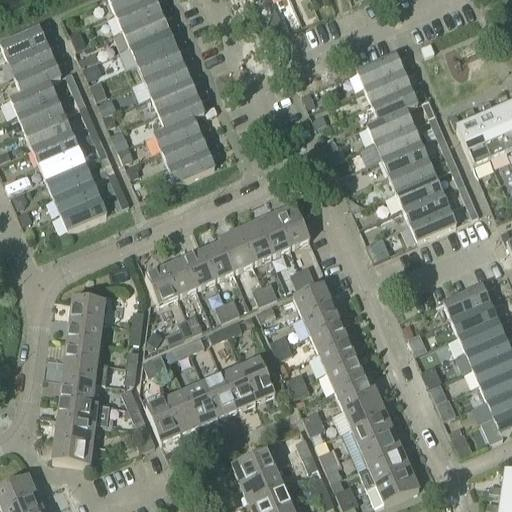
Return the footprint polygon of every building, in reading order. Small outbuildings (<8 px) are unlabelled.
[(152,5),(151,2),(150,0),(114,0),(107,3),(114,21),(152,5)] [(159,21),(158,18),(154,9),(165,4),(163,0),(155,0),(151,2),(152,5),(114,21),(121,38),(159,21)] [(166,38),(165,35),(161,25),(172,21),(169,14),(158,18),(159,21),(121,38),(128,54),(166,38)] [(45,51),(43,48),(39,38),(50,33),(47,27),(35,33),(35,34),(0,49),(0,54),(6,68),(45,51)] [(174,54),(172,52),(168,42),(179,37),(176,30),(165,35),(166,38),(128,54),(129,55),(135,71),(174,54)] [(52,68),(50,64),(46,55),(57,50),(54,43),(43,48),(45,51),(6,68),(13,84),(52,68)] [(184,47),(172,52),(174,54),(135,71),(142,87),(181,71),(179,68),(175,58),(186,54),(184,47)] [(423,63),(432,59),(428,49),(419,53),(423,63)] [(401,79),(400,75),(395,65),(406,61),(403,54),(392,59),(393,61),(356,78),(363,95),(401,79)] [(129,55),(119,59),(126,75),(135,71),(129,55)] [(61,60),(50,64),(52,68),(13,84),(19,100),(20,101),(47,89),(48,90),(59,85),(53,72),(64,66),(61,60)] [(188,88),(186,85),(182,75),(194,70),(191,63),(179,68),(181,71),(142,87),(149,104),(188,88)] [(408,95),(407,92),(403,82),(413,78),(410,71),(400,75),(401,79),(363,95),(370,112),(408,95)] [(156,120),(195,104),(194,101),(189,91),(201,87),(198,80),(186,85),(188,88),(149,104),(156,120)] [(70,99),(77,96),(72,84),(66,87),(70,99)] [(418,88),(407,92),(408,95),(370,112),(377,128),(377,129),(404,117),(404,118),(416,113),(410,99),(420,94),(418,88)] [(16,122),(54,105),(48,90),(47,89),(20,101),(19,100),(8,104),(16,122)] [(205,96),(194,101),(195,104),(156,120),(163,136),(164,137),(191,125),(192,126),(202,121),(201,118),(196,108),(208,103),(205,96)] [(78,116),(84,113),(79,100),(72,104),(78,116)] [(511,109),(508,111),(504,100),(497,103),(502,114),(505,113),(511,130),(511,109)] [(23,139),(62,122),(54,105),(16,122),(23,139)] [(511,130),(505,113),(502,114),(492,118),(488,107),(481,110),(485,121),(488,120),(505,159),(511,155),(511,130)] [(421,114),(429,131),(435,128),(428,111),(421,114)] [(215,119),(212,113),(201,118),(202,121),(204,124),(215,119)] [(488,120),(485,121),(476,126),(471,114),(464,117),(469,128),(471,127),(488,166),(505,159),(488,120)] [(85,132),(91,129),(86,117),(80,120),(85,132)] [(411,134),(404,118),(404,117),(377,129),(377,128),(365,133),(372,150),(411,134)] [(471,127),(469,128),(459,132),(454,121),(448,124),(454,137),(455,136),(471,173),(488,166),(471,127)] [(30,155),(69,139),(62,122),(23,139),(30,155)] [(197,139),(192,126),(191,125),(164,137),(163,136),(152,141),(160,158),(198,142),(197,139)] [(440,139),(435,128),(429,131),(434,142),(440,139)] [(92,148),(98,145),(93,134),(86,137),(92,148)] [(206,158),(205,155),(200,145),(212,141),(209,134),(197,139),(198,142),(160,158),(166,175),(206,158)] [(418,150),(411,134),(372,150),(380,167),(418,150)] [(76,155),(69,139),(30,155),(37,172),(76,155)] [(441,159),(447,156),(442,144),(436,147),(441,159)] [(99,165),(105,162),(101,150),(94,154),(99,165)] [(425,167),(418,150),(380,167),(387,183),(425,167)] [(216,151),(205,155),(206,158),(166,175),(174,192),(213,176),(208,163),(219,158),(216,151)] [(44,188),(83,172),(76,155),(37,172),(44,188)] [(448,176),(455,173),(449,161),(443,164),(448,176)] [(106,181),(112,179),(108,167),(101,170),(106,181)] [(432,183),(425,167),(387,183),(394,200),(432,183)] [(90,188),(83,172),(44,188),(52,205),(90,188)] [(455,192),(462,189),(457,177),(450,180),(455,192)] [(439,200),(432,183),(394,200),(401,216),(439,200)] [(119,196),(119,195),(115,184),(108,187),(113,198),(119,196)] [(59,221),(97,205),(90,188),(52,205),(59,221)] [(462,209),(469,206),(464,194),(457,197),(462,209)] [(120,214),(126,211),(121,200),(115,203),(120,214)] [(447,216),(439,200),(401,216),(408,233),(447,216)] [(105,222),(97,205),(59,221),(66,239),(105,222)] [(469,225),(476,222),(471,210),(464,213),(469,225)] [(292,213),(273,221),(288,256),(307,247),(292,213)] [(454,234),(447,216),(408,233),(416,250),(454,234)] [(288,256),(273,221),(254,229),(269,264),(288,256)] [(269,264),(254,229),(235,237),(251,272),(269,264)] [(251,272),(235,237),(217,245),(219,250),(219,251),(231,280),(251,272)] [(511,246),(510,248),(506,237),(498,240),(503,251),(505,250),(511,266),(511,246)] [(365,253),(372,269),(389,262),(382,245),(365,253)] [(231,280),(219,251),(200,259),(213,288),(231,280)] [(213,288),(200,259),(181,267),(194,297),(213,288)] [(194,297),(181,267),(163,275),(175,304),(194,297)] [(306,274),(298,277),(303,292),(312,288),(306,274)] [(175,304),(163,275),(143,283),(156,313),(175,304)] [(303,292),(298,277),(289,281),(295,295),(303,292)] [(487,309),(485,307),(481,296),(492,292),(490,286),(477,291),(478,293),(441,309),(449,326),(487,309)] [(269,289),(260,293),(266,308),(275,304),(269,289)] [(291,304),(299,323),(329,310),(321,292),(291,304)] [(266,308),(260,293),(250,297),(257,312),(266,308)] [(494,326),(493,323),(489,313),(499,308),(497,302),(485,307),(487,309),(449,326),(456,343),(494,326)] [(71,303),(69,324),(101,328),(103,307),(71,303)] [(231,305),(222,309),(228,324),(238,320),(231,305)] [(228,324),(222,309),(213,313),(219,328),(228,324)] [(337,329),(329,310),(299,323),(308,342),(337,329)] [(274,323),(270,313),(254,319),(259,329),(274,323)] [(132,318),(130,333),(140,334),(142,319),(132,318)] [(501,342),(500,340),(496,330),(506,325),(504,318),(493,323),(494,326),(456,343),(463,359),(501,342)] [(194,322),(185,326),(191,341),(200,337),(194,322)] [(98,348),(101,328),(69,324),(66,345),(98,348)] [(191,341),(185,326),(175,329),(182,344),(191,341)] [(236,328),(221,334),(225,344),(240,337),(236,328)] [(345,348),(337,329),(308,342),(316,361),(345,348)] [(138,350),(140,334),(130,333),(128,349),(138,350)] [(225,344),(221,334),(206,341),(211,350),(225,344)] [(508,359),(507,356),(503,346),(511,342),(511,337),(511,335),(500,340),(501,342),(463,359),(470,375),(508,359)] [(267,349),(271,358),(286,352),(282,342),(267,349)] [(198,344),(183,350),(187,360),(202,354),(198,344)] [(96,369),(98,348),(66,345),(63,365),(96,369)] [(324,379),(353,366),(345,348),(316,361),(324,379)] [(187,360),(183,350),(169,357),(173,366),(187,360)] [(290,361),(286,352),(271,358),(275,367),(290,361)] [(511,376),(511,367),(510,363),(511,361),(511,353),(507,356),(508,359),(470,375),(477,392),(511,376)] [(126,358),(124,373),(134,375),(136,359),(126,358)] [(159,361),(150,365),(156,379),(156,380),(165,376),(159,361)] [(93,389),(96,369),(63,365),(61,386),(93,389)] [(156,379),(150,365),(140,369),(147,384),(156,380),(156,379)] [(257,366),(239,373),(254,409),(273,401),(257,366)] [(362,385),(353,366),(324,379),(332,398),(362,385)] [(436,370),(425,375),(442,424),(454,420),(436,370)] [(133,391),(134,375),(124,373),(122,389),(133,391)] [(254,409),(239,373),(220,382),(235,417),(254,409)] [(511,396),(511,376),(477,392),(485,408),(511,396)] [(284,386),(288,396),(302,389),(298,380),(284,386)] [(235,417),(220,382),(201,390),(216,425),(235,417)] [(340,416),(375,401),(367,383),(362,386),(362,385),(332,398),(340,416)] [(91,410),(93,389),(61,386),(58,406),(91,410)] [(306,398),(302,389),(288,396),(291,404),(306,398)] [(216,425),(201,390),(182,398),(197,433),(216,425)] [(119,400),(125,413),(126,413),(135,409),(129,395),(119,400)] [(511,416),(511,396),(485,408),(492,425),(511,416)] [(197,433),(182,398),(163,406),(178,441),(197,433)] [(348,436),(383,420),(375,401),(340,416),(348,436)] [(96,410),(91,410),(58,406),(56,427),(93,431),(96,410)] [(178,441),(163,406),(143,414),(159,449),(178,441)] [(142,425),(135,409),(126,413),(125,413),(132,429),(142,425)] [(108,413),(96,412),(93,431),(105,433),(108,413)] [(511,416),(492,425),(480,430),(489,451),(500,446),(499,443),(511,437),(511,416)] [(300,424),(304,433),(319,427),(315,418),(300,424)] [(392,439),(383,420),(348,436),(356,455),(392,439)] [(91,452),(93,431),(56,427),(53,448),(91,452)] [(322,434),(319,427),(304,433),(308,441),(322,434)] [(131,440),(135,449),(149,442),(146,433),(131,440)] [(460,459),(470,456),(462,433),(452,436),(460,459)] [(400,458),(392,439),(356,455),(365,474),(400,458)] [(153,451),(149,442),(135,449),(138,457),(153,451)] [(293,449),(299,463),(308,459),(302,445),(293,449)] [(88,473),(91,452),(53,448),(50,468),(88,473)] [(229,471),(238,491),(273,475),(264,455),(229,471)] [(317,462),(321,471),(336,464),(332,455),(317,462)] [(408,476),(400,458),(365,474),(356,478),(364,496),(408,476)] [(315,474),(308,459),(299,463),(306,478),(315,474)] [(340,473),(336,464),(321,471),(325,479),(340,473)] [(281,494),(273,475),(238,491),(246,509),(281,494)] [(381,511),(417,497),(408,476),(364,496),(370,511),(380,511),(381,511)] [(487,499),(499,500),(499,498),(511,499),(511,480),(502,479),(500,493),(488,492),(487,499)] [(0,493),(0,511),(9,511),(35,501),(27,482),(0,493)] [(309,486),(315,501),(325,497),(319,482),(309,486)] [(333,499),(337,508),(352,502),(348,493),(333,499)] [(288,511),(281,494),(246,509),(247,511),(288,511)] [(330,511),(331,511),(325,497),(315,501),(320,511),(330,511)] [(511,511),(511,499),(499,498),(499,500),(497,511),(486,509),(485,511),(511,511)] [(39,511),(35,501),(9,511),(39,511)] [(351,511),(355,510),(352,502),(337,508),(338,511),(351,511)]
